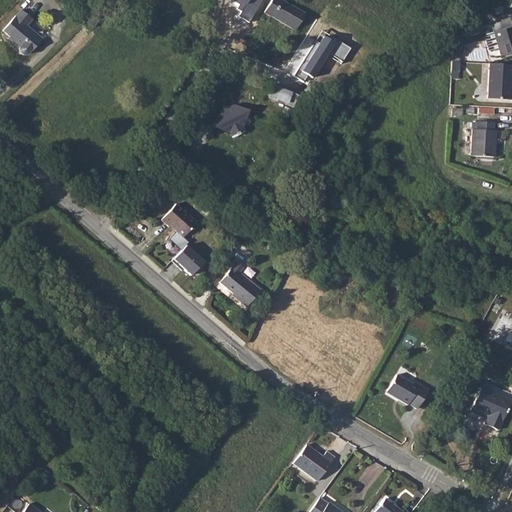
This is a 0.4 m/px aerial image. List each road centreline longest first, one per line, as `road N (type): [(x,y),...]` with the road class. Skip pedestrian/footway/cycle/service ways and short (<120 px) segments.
road 1 (tertiary): [(483,511),(262,369),(100,230)]
road 2 (residential): [(213,0),(203,58),(100,230)]
road 3 (tertiary): [(100,230),(0,141)]
